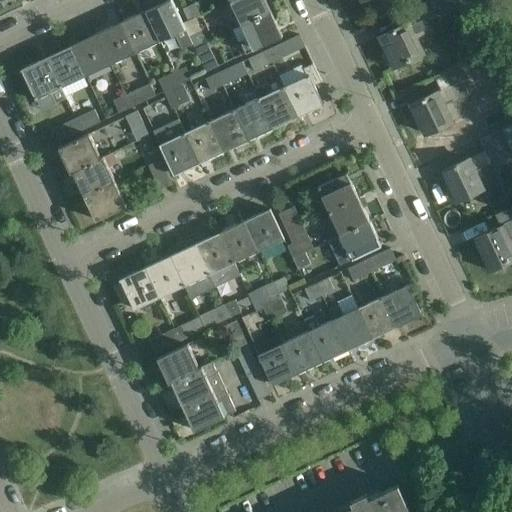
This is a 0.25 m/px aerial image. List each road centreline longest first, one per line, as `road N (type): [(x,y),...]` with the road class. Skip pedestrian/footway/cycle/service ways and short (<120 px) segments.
road 1 (residential): [(69,263),(373,123)]
road 2 (residential): [(165,480),(468,338)]
road 3 (unclassified): [(165,480),(69,263)]
road 4 (residential): [(468,338),(373,123)]
road 5 (unclassified): [(69,263),(0,124)]
road 6 (residential): [(373,123),(316,0)]
